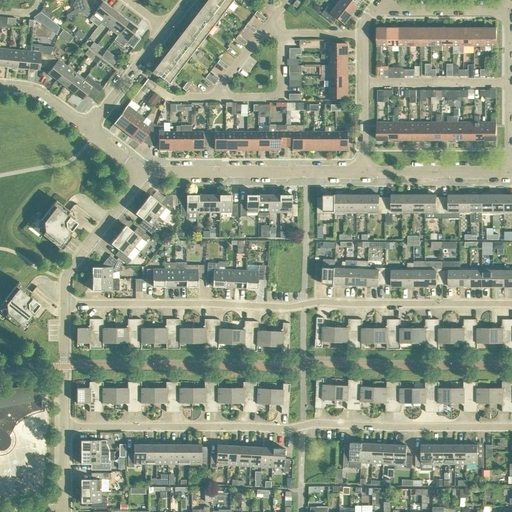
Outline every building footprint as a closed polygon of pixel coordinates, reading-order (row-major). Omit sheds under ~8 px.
[(85,8),(96,1),(95,0),(74,0),(75,1),(72,5),(74,10),(79,12),(85,8)] [(197,14),(190,23),(206,36),(224,12),(209,0),(207,0),(201,9),(197,9),(197,14)] [(209,0),(224,12),(233,0),(209,0)] [(324,0),(319,0),(316,2),(321,9),(328,4),(324,0)] [(347,0),(339,0),(336,5),(350,15),(356,7),(347,0)] [(92,16),(100,23),(111,9),(102,2),(100,5),(96,1),(85,8),(93,14),(92,16)] [(350,15),(336,5),(332,10),(327,6),(320,15),(332,24),(336,19),(343,24),(350,15)] [(100,23),(109,29),(119,15),(111,9),(100,23)] [(35,16),(56,35),(59,27),(40,12),(35,16)] [(109,29),(118,36),(128,22),(119,15),(109,29)] [(140,39),(133,34),(137,29),(128,22),(118,36),(114,40),(123,47),(125,43),(132,49),(140,39)] [(179,38),(171,48),(187,60),(206,36),(190,23),(183,33),(178,34),(179,38)] [(381,46),(388,46),(388,28),(376,28),(376,54),(381,54),(381,46)] [(392,46),(399,46),(399,28),(388,28),(388,46),(388,51),(392,51),(392,46)] [(399,46),(409,46),(409,28),(399,28),(399,46)] [(409,46),(420,46),(420,28),(409,28),(409,46)] [(420,28),(420,46),(420,54),(424,54),(424,46),(431,46),(431,28),(420,28)] [(442,46),(442,28),(431,28),(431,46),(431,51),(442,51),(442,46)] [(453,28),(442,28),(442,46),(453,46),(453,28)] [(463,28),(453,28),(453,46),(463,46),(463,28)] [(474,28),(463,28),(463,46),(474,46),(474,28)] [(485,28),(474,28),(474,46),(480,46),(480,51),(485,51),(485,46),(485,28)] [(496,28),(485,28),(485,46),(491,46),(491,51),(496,51),(496,28)] [(63,30),(59,36),(63,39),(67,33),(63,30)] [(74,35),(81,40),(85,35),(78,30),(74,35)] [(39,67),(45,67),(50,55),(53,47),(41,46),(41,45),(30,44),(29,52),(28,69),(39,70),(39,67)] [(328,49),(328,55),(346,55),(346,44),(324,44),(324,49),(328,49)] [(0,66),(6,67),(8,50),(0,48),(0,66)] [(187,60),(171,48),(164,57),(160,58),(160,62),(153,72),(169,84),(187,60)] [(6,67),(17,68),(19,51),(8,50),(6,67)] [(17,68),(28,69),(29,52),(19,51),(17,68)] [(47,73),(56,80),(67,67),(58,60),(57,61),(50,55),(45,67),(49,71),(47,73)] [(320,65),(320,66),(346,66),(346,55),(328,55),(320,55),(320,59),(328,59),(328,65),(320,65)] [(112,65),(116,59),(112,56),(108,62),(112,65)] [(288,66),(288,76),(295,76),(300,76),(300,66),(288,66)] [(320,66),(320,76),(346,76),(346,66),(320,66)] [(56,80),(65,87),(75,73),(67,67),(56,80)] [(65,87),(73,93),(84,80),(75,73),(65,87)] [(84,80),(73,93),(82,100),(86,95),(93,100),(102,88),(87,76),(84,80)] [(295,76),(288,76),(288,87),(297,87),(297,81),(295,81),(295,76)] [(328,81),(328,87),(346,87),(346,76),(320,76),(320,81),(328,81)] [(147,79),(147,80),(143,85),(152,91),(156,86),(147,79)] [(143,86),(140,91),(145,95),(148,90),(143,86)] [(346,87),(328,87),(320,87),(320,92),(328,92),(328,99),(346,99),(346,87)] [(150,102),(158,105),(162,94),(153,91),(150,102)] [(292,113),(303,113),(303,103),(292,103),(292,113)] [(257,111),(257,117),(267,117),(267,105),(257,105),(257,111)] [(122,130),(133,116),(136,112),(128,106),(125,110),(124,109),(113,124),(122,130)] [(131,137),(142,123),(145,119),(136,112),(133,116),(122,130),(131,137)] [(436,122),(431,122),(431,140),(438,140),(438,142),(442,142),(442,140),(442,122),(442,114),(436,114),(436,122)] [(395,142),(399,142),(399,122),(398,122),(398,116),(393,116),(393,122),(388,122),(388,140),(395,140),(395,142)] [(447,122),(442,122),(442,140),(449,140),(449,142),(453,142),(453,116),(447,116),(447,122)] [(458,116),(453,116),(453,142),(456,142),(456,140),(463,140),(463,122),(458,122),(458,116)] [(474,122),(474,142),(478,142),(478,140),(485,140),(485,122),(479,122),(479,116),(474,116),(474,122)] [(491,122),(485,122),(485,140),(496,140),(496,116),(491,116),(491,122)] [(142,141),(149,146),(156,126),(150,122),(147,127),(142,123),(131,137),(140,144),(142,141)] [(377,140),(388,140),(388,122),(377,122),(377,140)] [(399,122),(399,142),(402,142),(402,140),(409,140),(409,122),(399,122)] [(420,122),(409,122),(409,140),(417,140),(417,142),(420,142),(420,122)] [(431,122),(420,122),(420,142),(424,142),(424,140),(431,140),(431,122)] [(474,122),(463,122),(463,140),(471,140),(471,142),(474,142),(474,122)] [(180,150),(191,150),(191,132),(191,125),(180,125),(180,126),(180,150)] [(257,150),(268,150),(268,125),(268,132),(262,132),(262,126),(258,126),(258,132),(257,132),(257,150)] [(268,125),(268,150),(279,150),(279,146),(285,146),(285,125),(268,125)] [(302,125),(285,125),(285,146),(291,146),(291,150),(302,150),(302,132),(302,125)] [(163,126),(156,126),(149,146),(158,146),(158,150),(169,150),(169,132),(163,132),(163,126)] [(169,150),(180,150),(180,126),(175,126),(175,132),(169,132),(169,150)] [(202,146),(208,146),(208,132),(191,132),(191,150),(202,150),(202,146)] [(214,150),(225,150),(225,132),(208,132),(208,146),(214,146),(214,150)] [(225,150),(236,150),(236,132),(225,132),(225,150)] [(236,150),(247,150),(247,132),(236,132),(236,150)] [(247,150),(257,150),(257,132),(247,132),(247,150)] [(313,132),(302,132),(302,150),(313,150),(313,132)] [(324,132),(313,132),(313,150),(324,150),(324,132)] [(335,150),(335,132),(324,132),(324,150),(335,150)] [(346,132),(335,132),(335,150),(346,150),(346,132)] [(149,195),(142,204),(158,217),(165,208),(169,211),(172,208),(172,195),(166,195),(159,203),(149,195)] [(197,213),(197,195),(186,195),(186,204),(180,204),(180,217),(185,217),(185,219),(197,219),(197,213)] [(208,195),(197,195),(197,213),(208,213),(208,195)] [(219,195),(208,195),(208,213),(219,213),(219,195)] [(231,195),(219,195),(219,213),(230,213),(230,217),(237,217),(237,204),(231,204),(231,195)] [(246,213),(257,213),(258,195),(246,195),(246,204),(240,204),(240,217),(246,217),(246,213)] [(258,195),(257,213),(257,218),(268,218),(268,213),(268,195),(258,195)] [(279,195),(268,195),(268,213),(279,213),(279,195)] [(291,195),(279,195),(279,213),(286,213),(286,217),(297,217),(297,204),(291,204),(291,195)] [(317,214),(334,214),(334,195),(323,195),(323,200),(317,200),(317,214)] [(334,214),(345,214),(345,195),(334,195),(334,214)] [(345,214),(357,214),(357,195),(345,195),(345,214)] [(357,214),(368,214),(368,195),(357,195),(357,214)] [(368,214),(385,214),(385,200),(379,200),(379,195),(368,195),(368,214)] [(385,214),(402,214),(402,195),(391,195),(391,200),(385,200),(385,214)] [(402,214),(414,214),(414,195),(402,195),(402,214)] [(414,214),(425,214),(425,195),(414,195),(414,214)] [(425,219),(442,219),(442,200),(436,200),(436,195),(425,195),(425,214),(425,219)] [(442,200),(442,219),(459,219),(459,214),(459,195),(448,195),(448,200),(442,200)] [(471,195),(459,195),(459,214),(470,214),(471,195)] [(482,195),(471,195),(470,214),(470,219),(470,223),(482,223),(482,214),(482,195)] [(493,195),(482,195),(482,214),(493,214),(493,195)] [(504,195),(493,195),(493,214),(504,214),(504,195)] [(27,229),(39,239),(42,235),(61,250),(72,236),(69,234),(77,223),(67,215),(69,211),(65,208),(56,201),(40,220),(37,217),(27,229)] [(158,217),(142,204),(134,213),(145,222),(141,227),(151,234),(157,226),(154,222),(158,217)] [(125,226),(117,235),(133,247),(141,238),(145,242),(149,237),(139,229),(135,234),(125,226)] [(133,247),(117,235),(110,244),(120,252),(117,257),(126,265),(130,260),(126,256),(133,247)] [(91,267),(91,279),(112,279),(112,273),(120,271),(120,264),(109,255),(105,261),(105,267),(91,267)] [(322,284),(333,284),(334,266),(335,266),(335,260),(323,259),(323,265),(317,265),(316,279),(322,279),(322,284)] [(223,287),(224,270),(225,262),(219,261),(217,263),(207,263),(206,277),(212,278),(212,287),(223,287)] [(356,285),(367,286),(368,267),(368,261),(357,261),(356,267),(357,267),(356,285)] [(175,287),(185,287),(185,265),(186,265),(186,262),(174,263),(174,269),(175,269),(175,287)] [(333,284),(345,285),(346,262),(342,262),(341,266),(335,266),(334,266),(333,284)] [(345,285),(356,285),(357,267),(356,267),(349,266),(349,264),(350,264),(350,262),(346,262),(345,285)] [(414,287),(425,287),(425,262),(413,262),(413,263),(414,263),(414,287)] [(425,262),(425,287),(436,287),(436,282),(442,282),(442,268),(442,262),(425,262)] [(174,263),(164,263),(164,269),(164,287),(175,287),(175,269),(174,269),(174,263)] [(403,287),(414,287),(414,263),(413,263),(407,263),(407,268),(403,268),(403,287)] [(185,265),(185,287),(197,287),(197,278),(203,278),(203,265),(186,265),(185,265)] [(263,280),(264,266),(258,266),(246,265),(246,271),(245,288),(257,289),(257,280),(263,280)] [(378,282),(385,282),(385,268),(368,267),(367,286),(378,286),(378,282)] [(391,287),(403,287),(403,268),(385,268),(385,282),(391,282),(391,287)] [(460,268),(442,268),(442,282),(448,282),(448,287),(459,287),(460,268)] [(471,268),(460,268),(459,287),(471,287),(471,268)] [(482,268),(471,268),(471,287),(482,287),(482,268)] [(493,268),(482,268),(482,287),(493,287),(493,268)] [(504,268),(493,268),(493,287),(504,287),(504,268)] [(152,287),(164,287),(164,269),(146,269),(146,282),(152,282),(152,287)] [(223,287),(234,288),(235,270),(224,270),(223,287)] [(234,288),(245,288),(246,271),(235,270),(234,288)] [(112,279),(91,279),(91,291),(112,291),(112,290),(118,290),(118,279),(112,279)] [(0,318),(2,320),(5,316),(24,332),(35,318),(31,315),(39,305),(29,296),(32,293),(18,282),(3,301),(0,298),(0,318)] [(322,342),(335,342),(335,327),(323,326),(324,318),(316,317),(315,347),(322,348),(322,342)] [(89,349),(96,349),(96,319),(89,319),(89,328),(76,328),(76,343),(89,343),(89,349)] [(102,343),(115,343),(115,328),(103,328),(103,319),(96,319),(96,349),(102,349),(102,343)] [(127,349),(134,349),(134,319),(127,319),(127,328),(115,328),(115,343),(127,343),(127,349)] [(141,343),(153,343),(153,328),(141,328),(141,319),(134,319),(134,349),(141,349),(141,343)] [(165,349),(172,349),(172,319),(165,319),(165,328),(153,328),(153,343),(165,343),(165,349)] [(179,343),(191,343),(191,328),(179,328),(179,319),(172,319),(172,349),(179,349),(179,343)] [(204,349),(211,349),(212,319),(204,319),(204,328),(191,328),(191,343),(204,343),(204,349)] [(218,344),(230,344),(231,329),(219,329),(219,320),(212,319),(211,349),(218,350),(218,344)] [(347,349),(354,349),(355,319),(348,319),(348,328),(335,327),(335,342),(347,343),(347,349)] [(362,343),(374,343),(374,328),(362,328),(362,319),(355,319),(354,349),(362,349),(362,343)] [(387,349),(394,349),(394,319),(387,319),(387,328),(374,328),(374,343),(387,343),(387,349)] [(400,343),(413,343),(413,328),(400,328),(400,319),(394,319),(394,349),(400,349),(400,343)] [(425,349),(432,349),(432,319),(425,319),(425,328),(413,328),(413,343),(425,343),(425,349)] [(439,343),(451,343),(451,328),(439,328),(439,319),(432,319),(432,349),(439,349),(439,343)] [(463,349),(470,349),(470,319),(463,319),(463,328),(451,328),(451,343),(463,343),(463,349)] [(477,343),(489,343),(490,328),(477,328),(477,319),(470,319),(470,349),(477,349),(477,343)] [(502,349),(509,349),(509,319),(502,319),(502,328),(490,328),(489,343),(502,343),(502,349)] [(242,351),(249,351),(251,321),(244,321),(243,330),(231,329),(230,344),(242,345),(242,351)] [(256,346),(268,346),(269,331),(257,331),(258,322),(251,321),(249,351),(256,352),(256,346)] [(269,331),(268,346),(281,347),(280,353),(288,353),(289,323),(282,323),(282,332),(269,331)] [(323,400),(335,400),(336,385),(323,384),(324,379),(317,378),(315,408),(322,408),(323,400)] [(347,410),(354,410),(355,380),(348,380),(348,386),(336,385),(335,400),(347,401),(347,410)] [(361,402),(373,402),(374,387),(362,387),(362,380),(355,380),(354,410),(361,410),(361,402)] [(89,412),(96,412),(96,382),(89,382),(89,388),(76,388),(76,403),(89,403),(89,412)] [(102,403),(115,403),(115,388),(102,388),(102,382),(96,382),(96,412),(102,412),(102,403)] [(127,412),(134,412),(134,382),(127,382),(127,388),(115,388),(115,403),(127,403),(127,412)] [(141,403),(153,403),(153,388),(141,388),(141,382),(134,382),(134,412),(141,412),(141,403)] [(165,412),(172,412),(172,382),(165,382),(165,388),(153,388),(153,403),(165,403),(165,412)] [(179,403),(191,403),(191,388),(179,388),(179,382),(172,382),(172,412),(179,412),(179,403)] [(204,412),(211,412),(211,382),(204,382),(204,388),(191,388),(191,403),(204,403),(204,412)] [(217,403),(230,403),(230,388),(217,388),(217,382),(211,382),(211,412),(217,412),(217,403)] [(242,412),(249,412),(250,382),(242,382),(242,388),(230,388),(230,403),(242,403),(242,412)] [(256,404),(269,404),(269,389),(257,389),(257,383),(250,382),(249,412),(256,412),(256,404)] [(385,412),(393,412),(394,382),(387,382),(386,388),(374,387),(373,402),(386,403),(385,412)] [(400,403),(413,403),(413,388),(400,388),(400,382),(394,382),(393,412),(400,412),(400,403)] [(425,412),(432,412),(432,382),(425,382),(425,388),(413,388),(413,403),(425,403),(425,412)] [(439,403),(451,403),(451,388),(439,388),(439,382),(432,382),(432,412),(439,412),(439,403)] [(463,412),(470,412),(470,382),(463,382),(463,388),(451,388),(451,403),(463,403),(463,412)] [(477,403),(490,403),(490,388),(477,388),(477,382),(470,382),(470,412),(477,412),(477,403)] [(502,412),(509,412),(509,382),(502,382),(502,388),(490,388),(490,403),(502,403),(502,412)] [(269,389),(269,404),(281,405),(280,414),(288,414),(289,384),(282,384),(282,390),(269,389)] [(0,450),(1,450),(2,450),(3,450),(4,450),(5,449),(6,449),(6,448),(7,447),(8,446),(9,446),(9,445),(9,444),(10,443),(10,441),(10,440),(10,439),(10,438),(10,437),(9,436),(9,435),(8,434),(7,434),(7,433),(6,432),(8,430),(9,428),(12,425),(14,423),(17,420),(20,418),(21,417),(23,416),(27,414),(30,413),(33,411),(40,409),(41,392),(32,394),(30,386),(0,391),(0,450)] [(80,441),(80,452),(100,452),(108,452),(108,450),(106,444),(106,440),(80,441)] [(361,463),(362,443),(351,443),(350,445),(344,445),(343,467),(361,468),(361,463)] [(361,463),(372,463),(373,444),(362,443),(361,463)] [(372,463),(383,464),(384,444),(373,444),(372,463)] [(383,464),(394,465),(395,445),(384,444),(383,464)] [(133,464),(144,464),(144,445),(133,445),(133,455),(127,455),(127,467),(133,467),(133,464)] [(144,464),(156,464),(156,445),(144,445),(144,464)] [(156,464),(167,464),(167,445),(156,445),(156,464)] [(167,464),(178,464),(178,445),(167,445),(167,464)] [(178,464),(189,464),(189,445),(178,445),(178,464)] [(189,445),(189,464),(200,464),(200,467),(206,467),(206,447),(200,447),(200,445),(189,445)] [(216,465),(227,465),(228,446),(216,445),(216,455),(210,455),(209,467),(215,468),(216,465)] [(395,445),(394,465),(405,465),(405,468),(411,468),(412,456),(406,455),(407,446),(395,445)] [(433,464),(432,464),(433,445),(421,445),(421,455),(415,455),(415,467),(420,467),(420,471),(433,471),(433,464)] [(444,445),(433,445),(432,464),(444,464),(444,445)] [(455,445),(444,445),(444,464),(455,464),(455,445)] [(466,445),(455,445),(455,464),(466,464),(466,445)] [(483,467),(483,448),(477,448),(477,445),(466,445),(466,464),(477,464),(477,467),(483,467)] [(227,465),(238,466),(239,446),(228,446),(227,465)] [(238,466),(249,466),(250,447),(239,446),(238,466)] [(249,466),(260,467),(261,447),(250,447),(249,466)] [(260,467),(271,468),(272,448),(261,447),(260,467)] [(272,448),(271,468),(282,468),(282,471),(288,471),(289,459),(283,459),(284,449),(272,448)] [(80,452),(80,464),(91,464),(93,464),(93,470),(110,470),(110,461),(108,460),(108,452),(100,452),(80,452)] [(80,479),(80,491),(110,491),(108,491),(108,480),(110,480),(110,473),(93,473),(93,479),(80,479)] [(155,479),(156,484),(166,484),(166,476),(160,476),(160,479),(155,479)] [(110,491),(80,491),(80,503),(93,503),(93,509),(106,509),(106,498),(100,497),(100,491),(110,491)]
